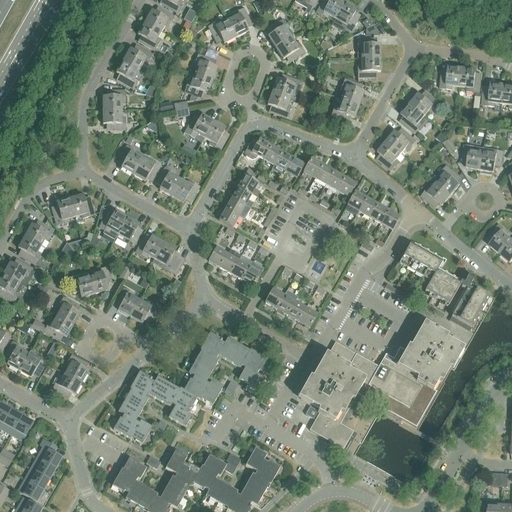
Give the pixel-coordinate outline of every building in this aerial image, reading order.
[(179,0),(164,0),(165,0),(162,6),(176,14),(182,3),(179,1),(179,0)] [(303,0),(303,2),(314,9),(318,0),(303,0)] [(329,17),(335,20),(344,4),(338,0),(330,0),(329,2),(325,0),(323,0),(316,13),(327,20),(329,17)] [(259,1),(253,4),(258,13),(264,10),(259,1)] [(344,4),(335,20),(341,24),(339,27),(351,33),(359,19),(353,16),(356,10),(344,4)] [(151,12),(144,24),(161,33),(165,27),(168,29),(174,17),(160,9),(157,15),(151,12)] [(234,19),(227,22),(236,39),(248,33),(245,27),(251,24),(243,9),(232,15),(234,19)] [(268,38),(275,49),(291,39),(287,33),(290,31),(283,20),(270,29),(273,34),(268,38)] [(236,39),(227,22),(221,25),(219,22),(208,28),(215,42),(221,39),(224,45),(236,39)] [(161,33),(144,24),(138,36),(143,39),(140,44),(154,52),(161,41),(157,39),(161,33)] [(291,39),(275,49),(282,61),(288,57),(291,62),(305,54),(298,43),(295,45),(291,39)] [(361,52),(361,60),(380,59),(380,46),(373,46),(373,39),(357,40),(357,52),(361,52)] [(129,50),(123,62),(139,71),(143,65),(146,67),(152,56),(138,48),(135,53),(129,50)] [(197,69),(194,76),(212,82),(217,69),(211,67),(213,61),(198,55),(193,68),(197,69)] [(380,59),(361,60),(361,67),(357,67),(357,80),(374,79),(374,73),(380,73),(380,59)] [(139,71),(123,62),(116,74),(122,77),(119,83),(133,91),(139,79),(136,78),(139,71)] [(453,88),(460,89),(462,70),(448,68),(447,75),(441,74),(439,90),(452,91),(453,88)] [(462,70),(460,89),(467,89),(466,93),(479,94),(481,78),(475,78),(475,71),(462,70)] [(212,82),(194,76),(192,82),(188,81),(184,93),(199,99),(201,93),(207,95),(212,82)] [(277,80),(272,93),(290,100),(296,102),(303,83),(282,76),(280,82),(277,80)] [(343,93),(341,100),(359,107),(363,94),(357,92),(359,86),(344,80),(340,92),(343,93)] [(495,105),(502,106),(504,87),(491,85),(490,91),(484,91),(482,107),(494,108),(495,105)] [(502,106),(509,106),(509,110),(511,110),(511,87),(504,87),(502,106)] [(102,98),(102,112),(122,112),(121,104),(125,104),(125,92),(109,92),(109,98),(102,98)] [(290,100),(272,93),(267,106),(273,108),(271,114),(286,120),(291,108),(287,107),(290,100)] [(418,95),(410,106),(424,118),(429,112),(432,114),(440,105),(427,94),(423,99),(418,95)] [(359,107),(341,100),(338,107),(335,106),(330,118),(346,123),(348,117),(354,120),(359,107)] [(174,106),(175,112),(188,110),(187,103),(174,106)] [(424,118),(410,106),(401,116),(406,120),(402,125),(414,135),(427,120),(424,118)] [(188,110),(175,112),(176,119),(189,116),(188,110)] [(122,112),(102,112),(103,125),(109,125),(109,132),(125,132),(125,119),(122,119),(122,112)] [(201,145),(204,139),(213,123),(202,116),(198,122),(193,119),(184,135),(201,145)] [(213,123),(204,139),(210,143),(209,146),(220,152),(228,138),(222,135),(225,130),(213,123)] [(395,133),(386,143),(401,155),(405,150),(408,152),(416,142),(404,132),(400,137),(395,133)] [(252,141),(245,153),(246,158),(251,161),(256,160),(257,157),(263,160),(270,147),(259,140),(259,141),(256,140),(252,141)] [(443,144),(451,155),(456,151),(449,140),(443,144)] [(401,155),(386,143),(377,154),(382,158),(378,163),(391,173),(399,163),(396,161),(401,155)] [(466,170),(480,172),(483,153),(476,152),(477,148),(464,146),(461,162),(467,163),(466,170)] [(121,169),(133,176),(142,160),(136,156),(138,153),(127,147),(119,161),(124,164),(121,169)] [(270,147),(263,160),(274,167),(282,153),(270,147)] [(480,172),(493,174),(494,168),(501,169),(503,153),(491,151),(490,154),(483,153),(480,172)] [(274,167),(271,171),(283,177),(285,173),(293,159),(282,153),(274,167)] [(293,159),(285,173),(296,179),(304,166),(293,159)] [(148,163),(142,160),(133,176),(145,183),(148,177),(153,180),(161,166),(150,160),(148,163)] [(303,173),(314,179),(322,166),(311,160),(303,173)] [(314,179),(325,186),(333,172),(322,166),(314,179)] [(441,179),(436,185),(451,197),(460,186),(454,182),(459,177),(446,167),(438,177),(441,179)] [(159,191),(171,198),(180,181),(174,178),(176,175),(165,168),(157,182),(162,185),(159,191)] [(248,170),(245,174),(253,178),(255,174),(248,170)] [(325,186),(337,192),(344,179),(333,172),(325,186)] [(259,176),(257,180),(264,184),(266,180),(259,176)] [(244,177),(238,188),(251,196),(256,198),(259,193),(255,190),(258,184),(244,177)] [(344,179),(337,192),(348,199),(356,185),(344,179)] [(180,181),(171,198),(183,205),(186,199),(192,202),(200,188),(188,182),(187,185),(180,181)] [(270,182),(268,187),(275,191),(277,187),(270,182)] [(451,197),(436,185),(431,190),(429,188),(421,198),(433,208),(437,203),(442,207),(451,197)] [(238,188),(231,199),(245,207),(250,209),(253,204),(256,198),(251,196),(238,188)] [(281,189),(279,193),(286,197),(288,193),(281,189)] [(299,189),(297,193),(302,196),(304,197),(306,193),(299,189)] [(347,206),(358,213),(366,199),(355,193),(347,206)] [(310,195),(308,200),(315,204),(318,200),(310,195)] [(83,196),(70,200),(75,218),(82,216),(83,220),(95,216),(91,201),(84,202),(83,196)] [(280,197),(276,204),(280,206),(284,199),(280,197)] [(231,199),(225,210),(239,218),(245,207),(231,199)] [(366,199),(358,213),(369,219),(377,205),(366,199)] [(75,218),(70,200),(56,203),(58,210),(52,211),(56,227),(69,224),(68,220),(75,218)] [(322,202),(319,206),(326,210),(329,206),(322,202)] [(377,205),(369,219),(381,225),(388,212),(377,205)] [(273,208),(269,215),(273,218),(277,211),(273,208)] [(333,208),(331,212),(338,216),(340,212),(333,208)] [(225,210),(219,221),(232,229),(239,218),(225,210)] [(388,212),(381,225),(392,232),(399,218),(388,212)] [(106,215),(99,229),(104,232),(103,234),(114,241),(116,238),(118,235),(127,219),(118,213),(117,215),(115,213),(112,218),(106,215)] [(127,219),(118,235),(116,238),(133,248),(141,234),(136,231),(139,225),(127,219)] [(267,219),(263,227),(267,229),(271,222),(267,219)] [(343,222),(341,226),(348,230),(350,226),(343,222)] [(31,226),(24,237),(41,247),(45,241),(48,242),(54,231),(40,223),(37,229),(31,226)] [(489,247),(499,256),(511,241),(506,237),(508,234),(498,226),(488,238),(493,242),(489,247)] [(227,229),(225,234),(232,238),(234,234),(227,229)] [(354,229),(352,233),(359,237),(361,233),(354,229)] [(261,230),(257,238),(261,240),(265,233),(261,230)] [(365,235),(363,239),(370,244),(372,240),(365,235)] [(238,236),(236,240),(243,244),(246,240),(238,236)] [(41,247),(24,237),(18,249),(23,253),(20,258),(34,266),(41,255),(38,253),(41,247)] [(148,257),(154,260),(163,244),(151,237),(148,243),(143,240),(135,254),(146,260),(148,257)] [(511,241),(499,256),(510,265),(511,261),(511,241)] [(249,242),(247,246),(254,250),(257,246),(249,242)] [(377,242),(374,246),(382,250),(384,246),(377,242)] [(373,249),(363,243),(360,248),(371,254),(373,249)] [(163,244),(154,260),(160,264),(158,267),(170,274),(178,259),(172,256),(175,251),(163,244)] [(413,246),(410,244),(398,265),(430,282),(424,292),(429,295),(428,297),(435,301),(436,299),(445,304),(444,306),(447,308),(448,306),(460,286),(462,287),(461,288),(464,290),(451,313),(453,314),(449,322),(469,333),(471,328),(472,328),(490,297),(470,285),(473,281),(473,279),(473,278),(472,277),(471,276),(469,276),(468,277),(465,281),(462,279),(461,283),(441,271),(445,262),(415,244),(414,244),(413,246)] [(260,248),(258,253),(265,257),(268,253),(260,248)] [(216,249),(208,263),(219,269),(227,255),(216,249)] [(227,255),(219,269),(231,275),(238,262),(227,255)] [(179,257),(178,259),(170,274),(176,277),(185,260),(179,257)] [(238,262),(231,275),(242,282),(250,268),(252,264),(241,257),(238,262)] [(10,264),(3,276),(19,285),(23,279),(26,281),(32,270),(18,262),(15,267),(10,264)] [(250,268),(242,282),(253,288),(261,274),(263,270),(252,264),(250,268)] [(119,279),(125,282),(131,271),(125,267),(119,279)] [(96,275),(89,277),(94,295),(107,292),(105,285),(111,284),(107,268),(95,272),(96,275)] [(284,269),(282,273),(289,277),(292,273),(284,269)] [(296,275),(294,280),(301,284),(303,280),(296,275)] [(19,285),(3,276),(0,280),(0,289),(2,291),(0,293),(0,297),(13,304),(19,293),(16,291),(19,285)] [(94,295),(89,277),(82,279),(81,276),(69,279),(73,295),(79,293),(81,299),(94,295)] [(60,286),(49,280),(45,286),(57,292),(60,286)] [(307,282),(305,286),(312,290),(314,286),(307,282)] [(415,301),(387,285),(384,289),(413,305),(414,303),(442,320),(444,316),(416,300),(415,301)] [(318,288),(315,292),(323,296),(325,292),(318,288)] [(135,295),(124,289),(116,303),(121,306),(118,311),(130,318),(139,302),(133,298),(135,295)] [(265,304),(275,310),(283,296),(272,290),(265,304)] [(275,310),(287,316),(295,303),(283,296),(275,310)] [(60,311),(56,317),(73,327),(80,315),(74,312),(77,306),(63,298),(57,309),(60,311)] [(139,302),(130,318),(142,325),(145,319),(150,322),(158,308),(147,302),(145,305),(139,302)] [(287,316),(299,323),(307,310),(295,303),(287,316)] [(299,323),(309,329),(317,316),(307,310),(299,323)] [(73,327),(56,317),(53,324),(50,322),(43,333),(57,341),(60,336),(66,339),(73,327)] [(386,355),(385,355),(378,368),(374,365),(357,395),(381,409),(389,413),(401,420),(402,421),(416,428),(422,417),(423,416),(436,393),(433,391),(444,371),(446,373),(454,358),(457,360),(464,349),(446,339),(447,337),(426,325),(410,354),(407,353),(399,348),(393,359),(386,355)] [(0,349),(3,351),(11,337),(0,330),(0,349)] [(228,362),(238,345),(227,339),(224,345),(221,343),(222,341),(209,334),(200,351),(201,352),(195,363),(212,372),(218,361),(217,360),(219,357),(228,362)] [(7,365),(19,372),(28,356),(22,352),(24,349),(13,342),(5,357),(10,360),(7,365)] [(335,343),(311,385),(309,384),(300,400),(320,411),(319,413),(309,408),(305,416),(315,421),(309,431),(343,450),(353,432),(340,425),(357,395),(374,365),(335,343)] [(238,345),(228,362),(240,369),(241,366),(245,368),(238,379),(255,389),(262,378),(257,375),(259,371),(260,372),(267,360),(250,350),(249,352),(238,345)] [(28,356),(19,372),(31,379),(34,373),(39,376),(47,362),(36,356),(34,359),(28,356)] [(65,375),(81,385),(88,373),(82,369),(85,364),(71,356),(65,367),(68,369),(65,375)] [(212,372),(195,363),(188,374),(194,377),(191,381),(190,380),(183,391),(197,399),(196,399),(200,401),(201,400),(212,406),(222,389),(210,383),(209,385),(205,384),(212,372)] [(131,390),(124,401),(141,411),(148,400),(146,399),(148,395),(158,401),(168,384),(157,378),(154,383),(151,381),(152,380),(139,373),(129,390),(131,390)] [(81,385),(65,375),(61,381),(58,380),(48,397),(65,406),(68,400),(66,398),(69,393),(74,396),(81,385)] [(224,393),(231,397),(237,387),(230,383),(224,393)] [(179,390),(168,384),(158,401),(170,408),(171,405),(174,407),(168,418),(185,428),(192,416),(186,413),(189,409),(190,410),(196,399),(197,399),(183,391),(180,389),(179,390)] [(141,411),(124,401),(118,412),(124,416),(121,420),(120,419),(113,430),(130,440),(131,439),(142,445),(152,428),(140,421),(139,424),(135,422),(141,411)] [(0,404),(0,430),(11,411),(4,407),(5,405),(1,403),(0,404)] [(0,430),(11,436),(22,417),(23,415),(19,413),(18,415),(11,411),(0,430)] [(22,417),(11,436),(22,443),(33,424),(22,417)] [(154,432),(161,436),(167,426),(160,422),(154,432)] [(43,448),(51,452),(54,447),(43,441),(39,446),(42,448),(43,448)] [(30,448),(25,445),(21,451),(27,454),(30,448)] [(42,448),(36,459),(55,470),(62,459),(51,452),(43,448),(42,448)] [(266,456),(255,449),(245,466),(256,473),(254,477),(252,475),(246,486),(263,496),(269,485),(270,485),(280,468),(268,462),(267,464),(263,461),(266,456)] [(0,454),(0,464),(2,465),(8,453),(3,450),(0,454)] [(186,458),(175,452),(165,469),(176,475),(174,479),(172,478),(165,489),(182,499),(189,488),(190,488),(192,484),(200,471),(199,471),(188,465),(187,466),(183,464),(186,458)] [(8,453),(2,465),(8,468),(14,457),(8,453)] [(232,475),(236,468),(240,461),(230,455),(226,462),(228,463),(226,466),(223,471),(232,475)] [(146,464),(156,470),(160,463),(150,457),(146,464)] [(216,503),(226,486),(215,480),(217,476),(219,478),(223,471),(226,466),(209,457),(202,468),(201,467),(199,471),(200,471),(192,484),(203,491),(204,489),(208,491),(205,497),(216,503)] [(55,470),(36,459),(30,470),(49,481),(53,474),(55,475),(57,471),(55,470)] [(146,469),(129,459),(123,470),(121,470),(112,487),(123,494),(124,492),(128,494),(125,500),(136,506),(146,489),(135,483),(137,479),(139,481),(146,469)] [(49,481),(30,470),(24,481),(45,493),(47,489),(45,488),(49,481)] [(45,493),(24,481),(17,492),(36,503),(41,496),(43,497),(45,493)] [(0,486),(0,493),(6,497),(10,491),(0,486)] [(263,496),(246,486),(240,496),(236,494),(237,492),(226,486),(216,503),(227,509),(227,511),(229,511),(248,511),(251,508),(249,507),(251,504),(256,507),(263,496)] [(182,499),(165,489),(160,499),(156,497),(157,495),(146,489),(136,506),(146,511),(169,511),(171,511),(169,510),(171,506),(176,510),(182,499)] [(23,499),(16,510),(19,511),(40,511),(42,510),(23,499)]
